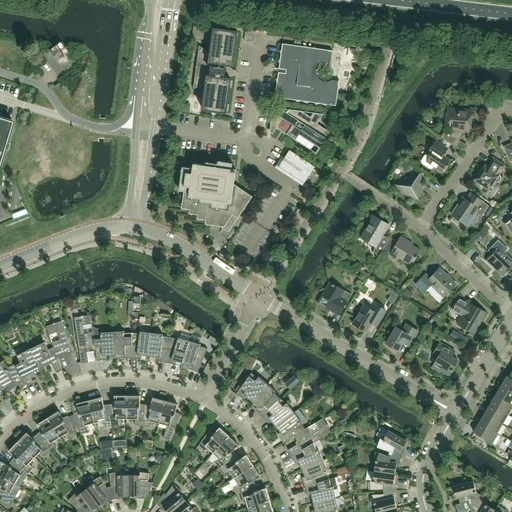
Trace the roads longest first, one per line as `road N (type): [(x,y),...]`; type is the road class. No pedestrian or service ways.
road 1 (tertiary): [(455,413),(257,295)]
road 2 (residential): [(0,435),(39,404),(97,383),(158,383),(203,400)]
road 3 (residential): [(418,228),(497,116),(511,111)]
road 4 (residential): [(287,511),(252,441),(203,400)]
road 5 (tertiary): [(257,295),(140,228)]
road 6 (tertiary): [(0,266),(87,232),(125,227)]
road 7 (tertiary): [(156,129),(171,0)]
road 8 (tertiary): [(150,0),(136,127)]
road 9 (residential): [(511,313),(418,228)]
